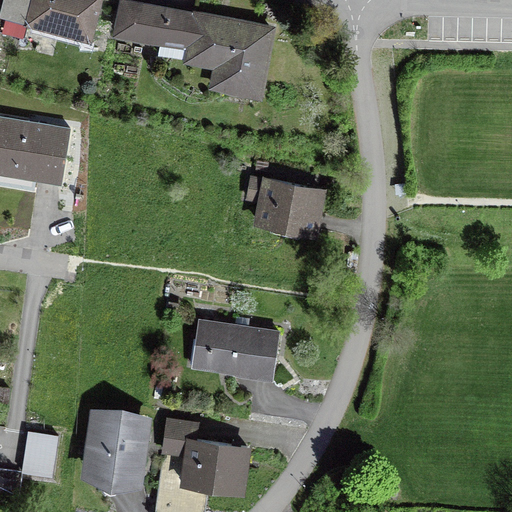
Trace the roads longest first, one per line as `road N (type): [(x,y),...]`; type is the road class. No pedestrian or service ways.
road 1 (residential): [(356,0),(374,213),(367,298),(319,435),(268,511)]
road 2 (residential): [(511,7),(368,0)]
